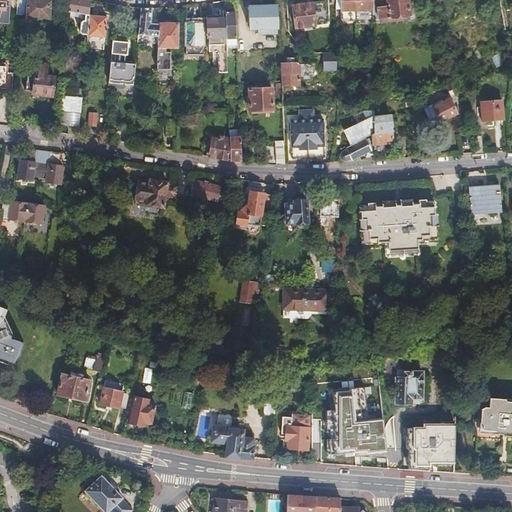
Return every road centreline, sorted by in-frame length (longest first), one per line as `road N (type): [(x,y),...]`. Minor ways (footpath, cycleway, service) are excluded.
road 1 (residential): [(0,135),(251,176),(511,161)]
road 2 (secondary): [(380,484),(181,465)]
road 3 (secondary): [(181,465),(0,412)]
road 4 (secondary): [(511,492),(380,484)]
